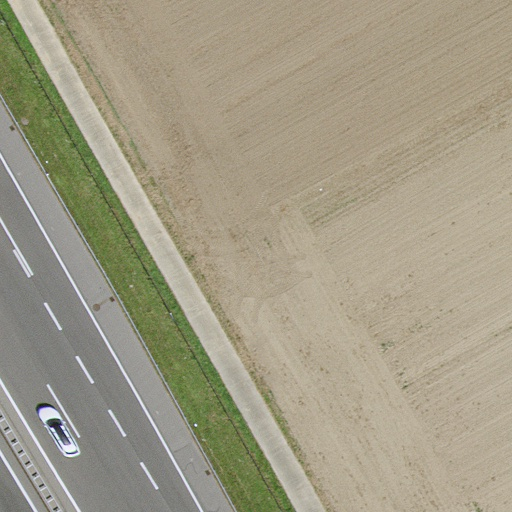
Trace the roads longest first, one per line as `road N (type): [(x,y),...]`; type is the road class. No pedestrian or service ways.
road 1 (track): [(307,511),(19,0)]
road 2 (motorway): [(118,508),(0,210)]
road 3 (motorway): [(118,508),(0,292)]
